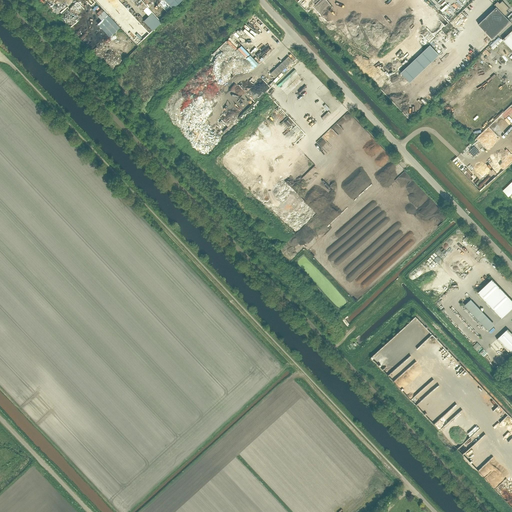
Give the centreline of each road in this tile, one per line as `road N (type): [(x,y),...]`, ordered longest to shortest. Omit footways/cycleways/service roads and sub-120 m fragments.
road 1 (unclassified): [(487,511),(2,0)]
road 2 (track): [(402,479),(22,79)]
road 3 (unclassified): [(511,265),(261,0)]
road 4 (unclassified): [(89,511),(0,417)]
